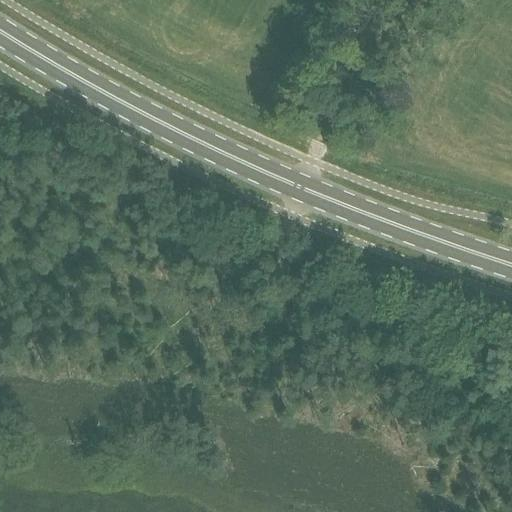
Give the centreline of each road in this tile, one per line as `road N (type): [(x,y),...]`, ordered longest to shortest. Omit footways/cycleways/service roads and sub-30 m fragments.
road 1 (secondary): [(511,266),(304,191),(129,108),(0,33)]
road 2 (track): [(293,218),(295,272),(511,446)]
